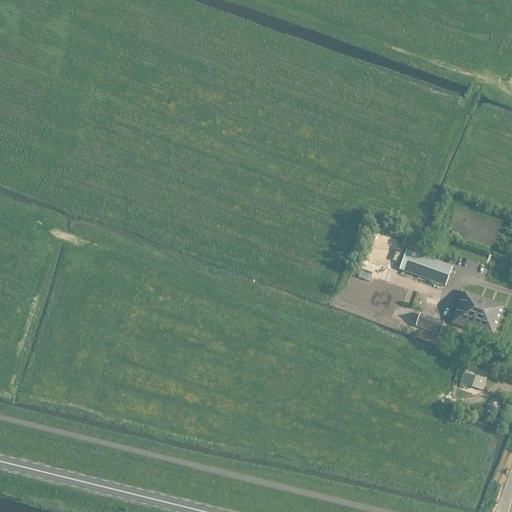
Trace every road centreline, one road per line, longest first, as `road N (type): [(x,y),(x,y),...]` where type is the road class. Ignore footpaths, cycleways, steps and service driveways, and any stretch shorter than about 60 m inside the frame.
road 1 (track): [(489,81),(256,0)]
road 2 (primary): [(195,511),(0,464)]
